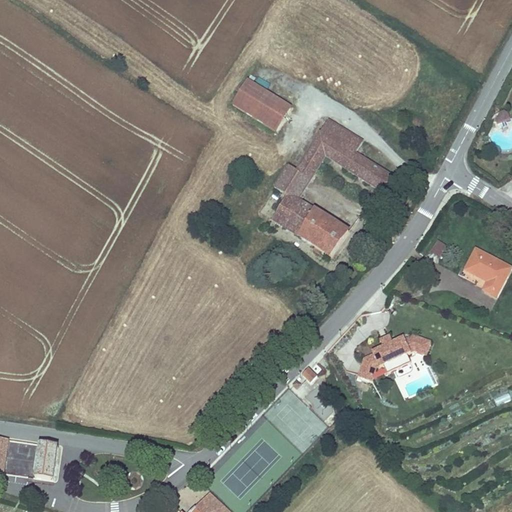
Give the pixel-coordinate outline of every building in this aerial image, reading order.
[(292,110),(248,83),(234,107),(278,134),(292,110)] [(494,117),(495,126),(510,124),(508,114),(494,117)] [(350,236),(300,203),(326,161),(381,195),(392,178),(356,155),(363,142),(328,121),(296,173),(289,168),(273,191),(287,200),(273,225),(330,263),(350,236)] [(447,248),(439,242),(431,254),(440,259),(447,248)] [(511,269),(477,251),(466,273),(488,285),(483,294),(497,301),(511,271),(511,269)] [(384,365),(407,354),(415,350),(416,347),(425,351),(429,340),(414,334),(405,338),(404,336),(393,341),(391,337),(381,341),(383,346),(372,351),(373,353),(364,357),(359,373),(370,377),(374,367),(376,368),(384,365)] [(427,355),(432,340),(429,340),(425,351),(416,347),(415,350),(427,355)] [(388,373),(411,362),(407,354),(384,365),(388,373)] [(372,380),(376,368),(374,367),(370,377),(359,373),(358,375),(372,380)] [(311,383),(318,374),(310,368),(303,376),(311,383)] [(326,380),(329,395),(337,393),(334,378),(326,380)] [(299,380),(294,385),(299,389),(304,384),(299,380)] [(497,406),(511,400),(507,391),(493,397),(497,406)] [(318,418),(309,424),(319,437),(327,431),(318,418)] [(0,477),(5,478),(9,443),(0,442),(0,477)] [(53,487),(57,452),(37,450),(33,485),(53,487)] [(226,511),(210,496),(195,511),(226,511)]
